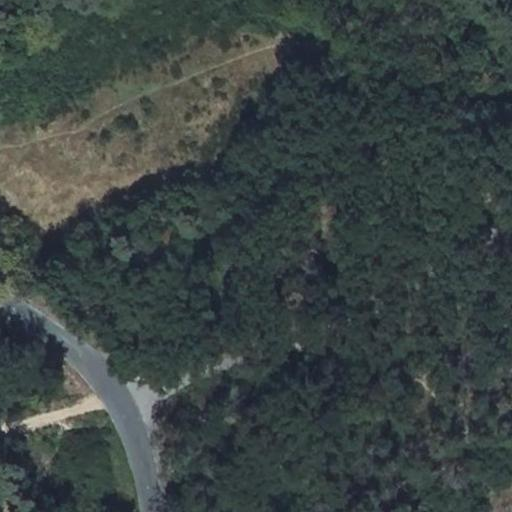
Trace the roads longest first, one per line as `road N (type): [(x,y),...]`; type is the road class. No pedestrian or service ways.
road 1 (unclassified): [(511,222),(446,268),(120,407)]
road 2 (tertiary): [(120,407),(96,368),(0,295)]
road 3 (track): [(511,103),(396,0)]
road 4 (track): [(120,407),(0,431)]
